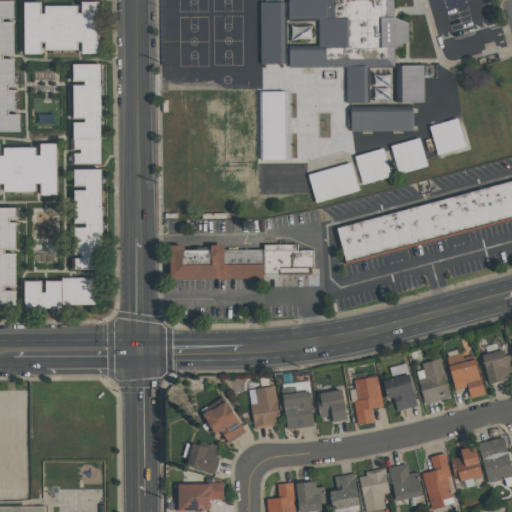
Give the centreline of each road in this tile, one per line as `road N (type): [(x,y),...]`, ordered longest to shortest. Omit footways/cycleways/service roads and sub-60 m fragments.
road 1 (secondary): [(505,298),(359,335),(243,351)]
road 2 (residential): [(253,468),(270,456),(373,443),(511,408)]
road 3 (tertiary): [(136,0),(139,237)]
road 4 (tertiary): [(139,352),(142,495)]
road 5 (secondary): [(139,352),(107,339),(0,340)]
